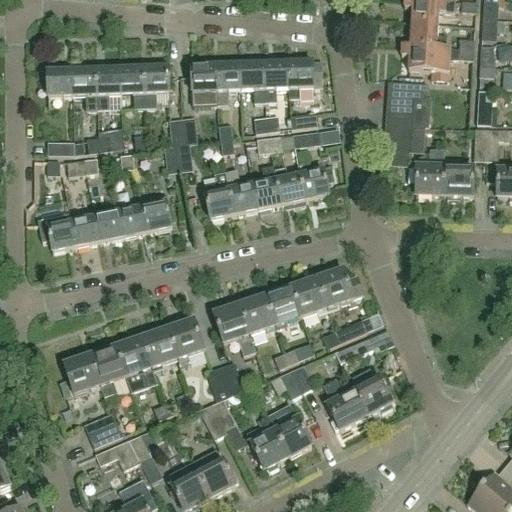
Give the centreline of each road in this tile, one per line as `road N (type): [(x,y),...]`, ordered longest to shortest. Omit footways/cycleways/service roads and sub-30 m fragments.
road 1 (residential): [(18,312),(367,242)]
road 2 (residential): [(340,36),(15,7)]
road 3 (residential): [(18,312),(15,7)]
road 4 (residential): [(454,436),(430,410),(367,242)]
road 5 (residential): [(367,242),(340,36)]
road 6 (residential): [(67,511),(19,351),(18,312)]
road 7 (residential): [(271,511),(408,439)]
road 8 (residential): [(511,243),(367,242)]
